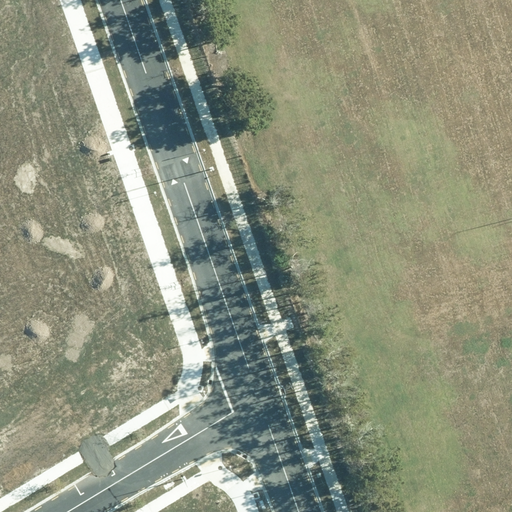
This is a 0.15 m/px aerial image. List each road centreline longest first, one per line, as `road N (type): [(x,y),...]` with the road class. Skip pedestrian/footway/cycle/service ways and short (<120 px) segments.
road 1 (residential): [(119,0),(257,406)]
road 2 (residential): [(71,511),(257,406)]
